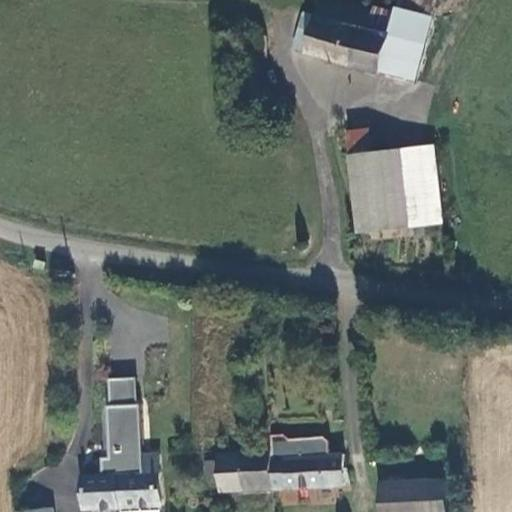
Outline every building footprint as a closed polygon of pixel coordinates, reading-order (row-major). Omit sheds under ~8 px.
[(304,43),(411,67),(418,34),(418,29),(364,16),(366,0),(363,0),(312,0),(312,4),(301,1),(296,25),(307,27),(304,43)] [(391,0),(365,0),(366,0),(364,16),(418,29),(425,0),(396,0),(397,1),(391,0)] [(307,27),(296,25),(292,40),(304,43),(307,27)] [(268,59),(269,37),(256,37),(256,26),(248,27),(248,37),(248,59),(268,59)] [(357,219),(376,217),(393,142),(373,144),(369,108),(352,110),(353,122),(347,122),(349,147),(357,219)] [(398,141),(393,142),(376,217),(402,214),(439,209),(429,137),(398,141)] [(211,480),(266,476),(265,447),(265,440),(212,443),(211,453),(198,452),(199,467),(210,467),(211,480)] [(339,473),(338,441),(265,447),(266,476),(339,473)] [(152,492),(148,442),(98,445),(91,446),(92,460),(75,461),(77,496),(123,495),(152,492)] [(437,467),(400,469),(402,507),(440,506),(437,467)] [(374,470),(376,509),(402,507),(400,469),(374,470)] [(46,511),(45,500),(11,503),(12,511),(46,511)]
